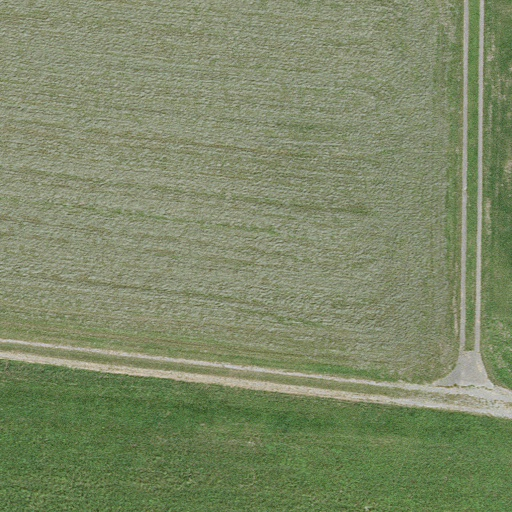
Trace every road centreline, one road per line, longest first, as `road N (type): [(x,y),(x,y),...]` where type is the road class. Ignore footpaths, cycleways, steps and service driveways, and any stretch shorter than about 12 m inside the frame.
road 1 (track): [(0,349),(511,397)]
road 2 (track): [(460,389),(465,0)]
